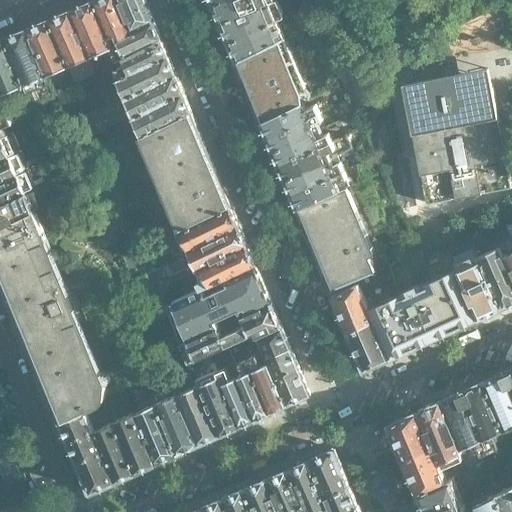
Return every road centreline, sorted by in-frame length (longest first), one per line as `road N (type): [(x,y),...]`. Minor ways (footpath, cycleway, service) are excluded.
road 1 (residential): [(174,0),(355,413)]
road 2 (residential): [(355,413),(132,511)]
road 3 (residential): [(71,511),(0,334)]
road 4 (residential): [(511,342),(355,413)]
